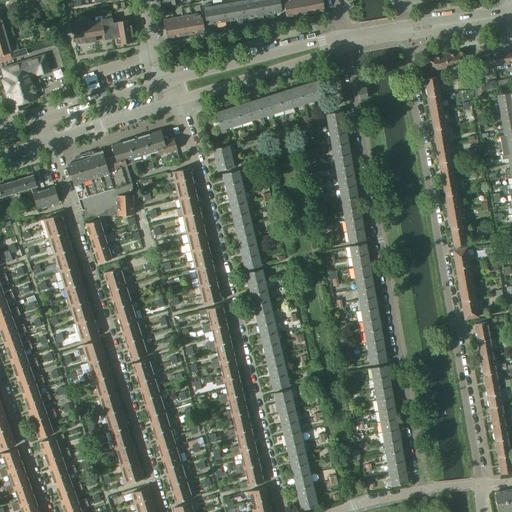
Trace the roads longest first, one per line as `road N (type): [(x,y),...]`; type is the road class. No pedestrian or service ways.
road 1 (residential): [(480,484),(404,30)]
road 2 (residential): [(341,42),(421,489)]
road 3 (residential): [(282,511),(176,101)]
road 4 (residential): [(51,139),(163,511)]
road 5 (tertiary): [(341,42),(167,82)]
road 6 (tertiary): [(176,101),(341,42)]
road 7 (residential): [(0,382),(46,511)]
road 8 (tertiary): [(167,82),(39,121)]
road 9 (tertiary): [(51,139),(176,101)]
